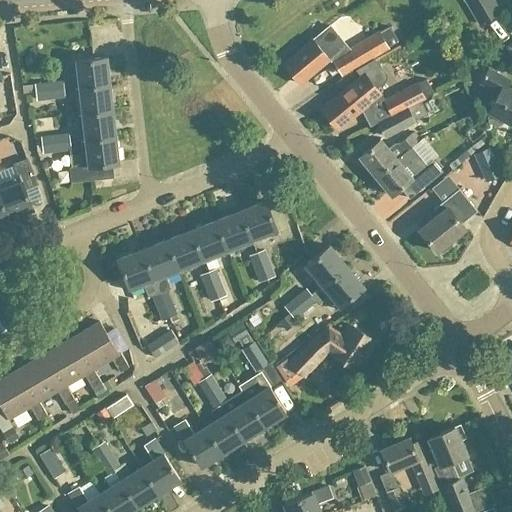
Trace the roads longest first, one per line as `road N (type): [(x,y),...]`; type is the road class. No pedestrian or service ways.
road 1 (residential): [(0,264),(298,145)]
road 2 (residential): [(201,511),(456,350)]
road 3 (residential): [(456,350),(298,145)]
road 4 (residential): [(298,145),(226,55),(212,0)]
